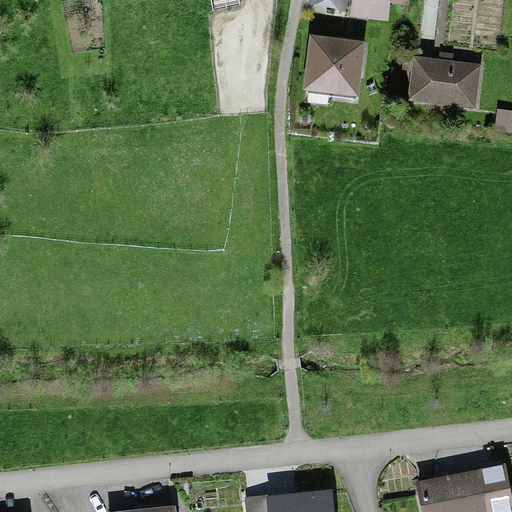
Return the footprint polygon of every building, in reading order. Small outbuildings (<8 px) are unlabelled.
[(388,0),(355,0),(355,15),(387,18),(388,0)] [(360,48),(315,43),(309,93),(354,98),(360,48)] [(490,70),(421,61),(415,105),(484,113),(490,70)] [(478,469),(487,511),(504,511),(507,511),(500,480),(497,465),(478,469)] [(487,511),(478,469),(411,484),(417,511),(487,511)] [(341,511),(340,497),(251,508),(251,511),(341,511)]
